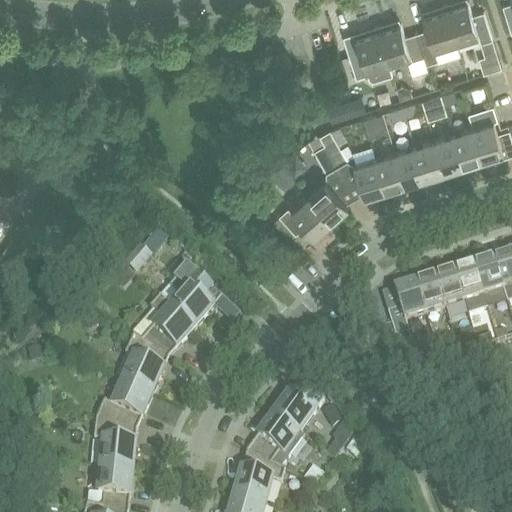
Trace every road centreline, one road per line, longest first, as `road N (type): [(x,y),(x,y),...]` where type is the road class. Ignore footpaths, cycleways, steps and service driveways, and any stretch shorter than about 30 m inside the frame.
road 1 (residential): [(186,511),(225,406),(295,322),(371,253),(448,218),(511,203)]
road 2 (track): [(424,511),(356,388),(295,322)]
road 3 (residential): [(85,17),(148,17),(231,0)]
